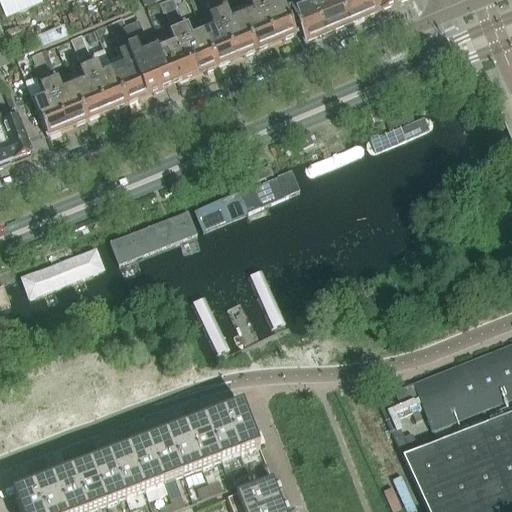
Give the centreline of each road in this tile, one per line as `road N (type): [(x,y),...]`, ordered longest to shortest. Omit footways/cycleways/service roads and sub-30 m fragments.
road 1 (secondary): [(511,17),(0,231)]
road 2 (secondary): [(0,249),(511,41)]
road 3 (residential): [(442,16),(0,195)]
